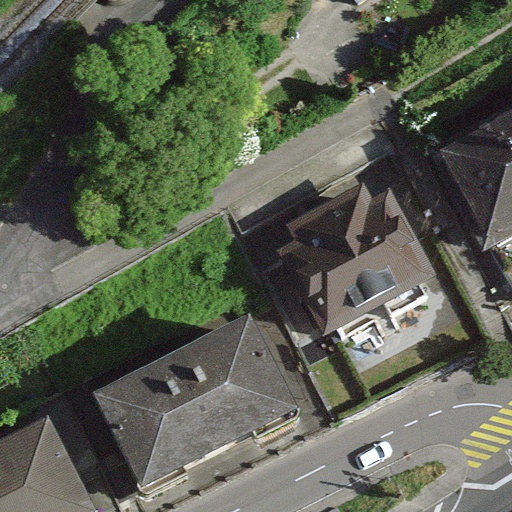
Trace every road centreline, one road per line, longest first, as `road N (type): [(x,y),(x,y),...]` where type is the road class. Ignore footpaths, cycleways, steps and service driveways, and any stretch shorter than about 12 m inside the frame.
road 1 (residential): [(166,0),(25,234),(0,262)]
road 2 (tertiary): [(511,410),(472,404),(418,419),(234,511)]
